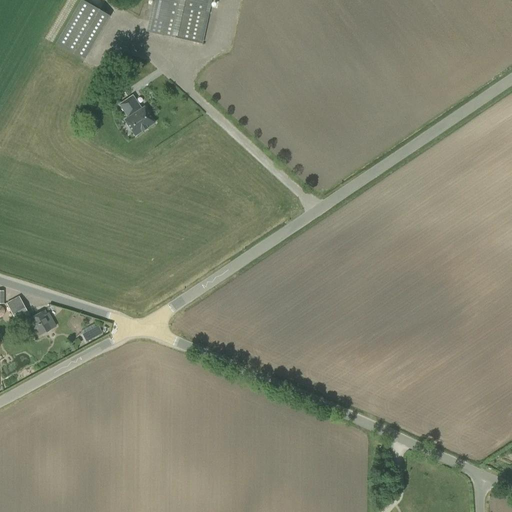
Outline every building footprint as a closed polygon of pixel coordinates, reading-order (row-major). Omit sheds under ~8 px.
[(56,44),(82,60),(108,15),(82,0),(56,44)] [(155,0),(148,32),(200,43),(209,0),(155,0)] [(155,123),(144,107),(141,109),(136,101),(126,108),(131,116),(125,120),(135,136),(147,129),(147,128),(155,123)] [(21,299),(8,305),(15,319),(28,313),(21,299)] [(46,310),(29,319),(38,336),(56,326),(52,319),(51,319),(46,310)] [(89,331),(92,338),(102,333),(98,326),(89,331)]
